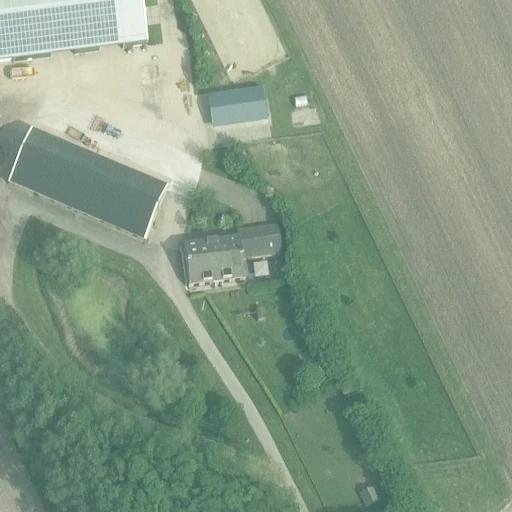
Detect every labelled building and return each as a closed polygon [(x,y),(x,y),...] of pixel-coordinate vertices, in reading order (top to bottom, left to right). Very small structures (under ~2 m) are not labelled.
[(0,0),(0,65),(145,47),(138,0),(0,0)] [(264,87),(208,94),(213,128),(268,121),(264,87)] [(145,243),(167,191),(30,134),(8,185),(145,243)] [(244,239),(182,247),(188,290),(245,282),(242,262),(281,256),(277,229),(243,234),(244,239)] [(316,352),(310,355),(313,362),(319,360),(316,352)] [(371,490),(359,495),(367,511),(379,505),(371,490)]
